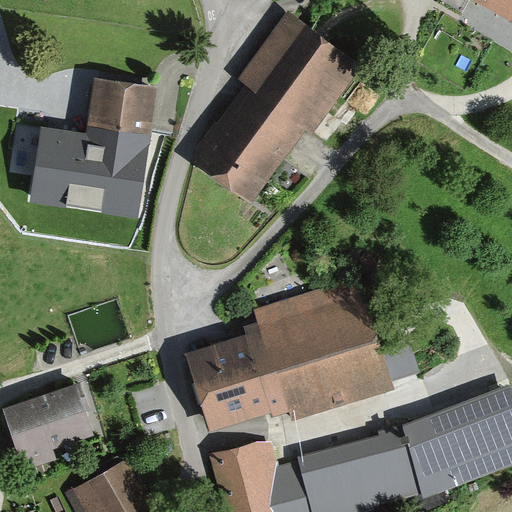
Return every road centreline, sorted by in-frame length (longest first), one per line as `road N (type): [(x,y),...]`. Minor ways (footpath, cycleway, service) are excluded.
road 1 (residential): [(227,28),(163,231),(162,303),(199,511)]
road 2 (track): [(162,303),(217,284),(251,258),(382,114),(404,105),(422,107),(511,160)]
